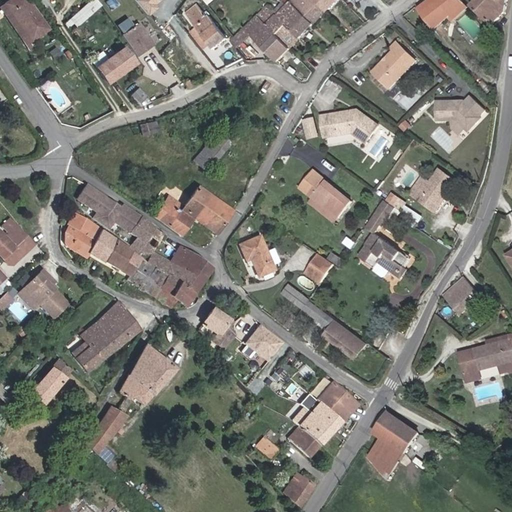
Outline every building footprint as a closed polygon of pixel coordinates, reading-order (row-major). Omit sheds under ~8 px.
[(0,4),(25,39),(30,35),(5,0),(2,0),(0,2),(0,4)] [(30,0),(5,0),(30,35),(47,24),(30,0)] [(81,22),(104,0),(87,0),(73,14),(81,22)] [(142,0),(149,7),(151,9),(159,2),(157,0),(142,0)] [(290,0),(284,7),(277,0),(271,0),(245,27),(252,34),(256,31),(268,43),(266,45),(280,59),(338,0),(290,0)] [(463,0),(427,0),(421,5),(438,22),(454,9),(463,0)] [(471,2),(468,0),(463,0),(454,9),(458,13),(471,2)] [(504,2),(505,0),(473,0),(485,11),(486,9),(493,16),(504,2)] [(211,14),(200,1),(189,10),(202,25),(195,31),(205,42),(212,37),(217,44),(230,34),(213,13),(211,14)] [(128,33),(143,54),(158,44),(143,22),(140,25),(134,17),(124,24),(130,32),(128,33)] [(245,27),(235,36),(250,56),(266,45),(268,43),(256,31),(252,34),(245,27)] [(399,48),(393,55),(406,67),(410,71),(422,58),(400,38),(394,44),(399,48)] [(104,68),(129,48),(122,40),(98,60),(104,68)] [(129,48),(104,68),(115,83),(141,62),(129,48)] [(396,86),(410,71),(406,67),(393,55),(379,71),(396,86)] [(145,86),(138,93),(147,102),(154,95),(145,86)] [(441,117),(461,117),(469,125),(476,125),(486,115),(469,98),(466,101),(460,100),(458,98),(441,98),(441,117)] [(334,123),(328,124),(329,133),(356,128),(370,139),(383,122),(362,106),(332,112),(334,123)] [(155,116),(141,119),(143,129),(158,125),(155,116)] [(306,137),(316,138),(317,118),(306,117),(306,137)] [(224,134),(216,143),(226,151),(228,148),(225,145),(230,139),(224,134)] [(198,160),(212,171),(227,151),(226,151),(216,143),(213,141),(198,160)] [(306,183),(316,191),(342,213),(355,197),(320,167),(306,183)] [(444,167),(428,190),(433,194),(429,200),(440,209),(450,195),(448,193),(451,190),(453,191),(461,179),(444,167)] [(98,220),(115,233),(122,223),(137,233),(138,231),(146,218),(129,205),(127,207),(95,184),(85,197),(104,211),(98,220)] [(223,234),(240,212),(205,186),(190,206),(174,194),(159,215),(186,235),(199,217),(223,234)] [(424,196),(429,200),(433,194),(428,190),(424,196)] [(338,218),(342,213),(316,191),(312,196),(338,218)] [(91,254),(94,249),(106,229),(90,218),(78,214),(71,227),(73,229),(71,233),(72,239),(74,244),(91,254)] [(19,223),(12,217),(5,224),(11,231),(6,236),(0,230),(0,251),(11,262),(15,262),(36,242),(19,223)] [(144,236),(150,240),(158,227),(146,218),(138,231),(144,236)] [(166,233),(158,227),(150,240),(143,252),(151,258),(156,250),(166,233)] [(125,263),(136,269),(143,256),(106,229),(94,249),(123,267),(125,263)] [(402,272),(409,263),(414,255),(379,231),(363,255),(379,265),(380,265),(383,259),(385,257),(388,259),(387,262),(402,272)] [(142,253),(143,252),(150,240),(144,236),(137,249),(142,253)] [(277,270),(264,236),(244,244),(250,259),(254,258),(261,276),(277,270)] [(188,303),(215,265),(202,254),(184,245),(173,262),(166,272),(158,265),(143,256),(136,269),(133,272),(131,277),(159,294),(175,304),(178,303),(181,305),(183,304),(184,301),(188,303)] [(164,256),(156,250),(151,258),(158,264),(164,256)] [(323,279),(336,260),(330,256),(322,250),(309,269),(323,279)] [(343,264),(347,258),(336,250),(332,256),(343,264)] [(164,256),(158,264),(158,265),(166,272),(173,262),(164,256)] [(249,275),(254,273),(250,261),(245,262),(249,275)] [(123,267),(133,272),(136,269),(125,263),(123,267)] [(412,265),(409,263),(402,272),(406,275),(412,265)] [(46,299),(50,303),(65,290),(57,281),(61,277),(51,265),(30,284),(44,300),(46,299)] [(0,268),(0,284),(9,276),(0,268)] [(451,290),(449,293),(460,305),(451,313),(457,319),(487,293),(470,274),(451,290)] [(14,282),(9,276),(0,284),(0,286),(4,291),(14,282)] [(44,300),(30,284),(25,288),(40,304),(44,300)] [(14,286),(2,297),(9,304),(20,293),(14,286)] [(65,290),(50,303),(59,313),(74,300),(65,290)] [(304,300),(327,318),(333,310),(310,292),(304,300)] [(109,312),(130,334),(143,325),(123,298),(109,312)] [(208,318),(223,329),(233,340),(239,332),(229,323),(227,322),(232,315),(218,305),(208,318)] [(371,340),(333,310),(327,318),(335,324),(329,331),(359,354),(371,340)] [(87,366),(130,334),(109,312),(84,333),(90,340),(72,355),(78,364),(82,361),(87,366)] [(266,362),(283,342),(259,323),(243,343),(266,362)] [(227,348),(233,340),(223,329),(217,338),(227,348)] [(511,359),(511,360),(511,332),(504,335),(505,340),(491,343),(461,350),(466,370),(482,366),(504,361),(511,359)] [(490,338),(491,343),(505,340),(504,335),(490,338)] [(145,347),(119,390),(131,397),(135,393),(146,401),(179,365),(149,342),(145,347)] [(74,367),(61,355),(31,389),(44,400),(74,367)] [(484,374),(482,366),(466,370),(468,378),(484,374)] [(310,458),(361,400),(336,379),(320,398),(312,391),(303,401),(314,411),(304,423),(299,419),(295,424),(299,428),(289,440),(310,458)] [(0,390),(7,398),(11,393),(0,381),(0,390)] [(101,418),(86,436),(123,474),(124,475),(127,471),(116,460),(119,456),(112,442),(128,411),(112,401),(101,418)] [(84,407),(80,413),(87,419),(91,413),(84,407)] [(378,429),(387,435),(409,450),(423,427),(392,407),(378,429)] [(394,475),(409,450),(387,435),(377,452),(394,475)] [(271,460),(279,451),(265,439),(256,448),(270,460),(271,460)] [(310,495),(318,485),(303,474),(300,477),(297,475),(285,490),(289,495),(302,506),(310,495)] [(133,476),(129,480),(135,486),(139,482),(133,476)] [(61,499),(54,506),(60,511),(71,511),(72,511),(61,499)]
